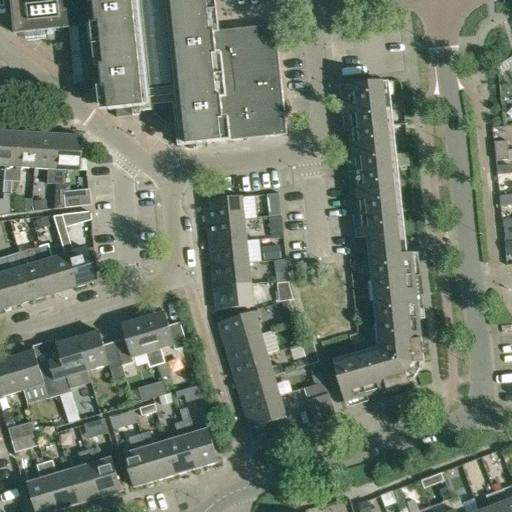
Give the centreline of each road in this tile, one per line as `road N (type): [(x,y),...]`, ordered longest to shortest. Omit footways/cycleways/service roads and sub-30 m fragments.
road 1 (unclassified): [(229,495),(479,413),(473,281)]
road 2 (unclassified): [(0,329),(175,275),(169,167)]
road 3 (unclassified): [(169,167),(293,154),(316,143),(322,120),(311,6)]
road 4 (unclassified): [(473,281),(438,0)]
road 5 (unclassified): [(23,64),(133,151),(169,167)]
